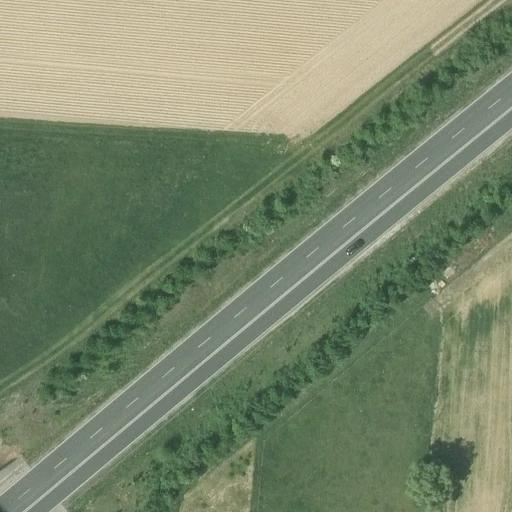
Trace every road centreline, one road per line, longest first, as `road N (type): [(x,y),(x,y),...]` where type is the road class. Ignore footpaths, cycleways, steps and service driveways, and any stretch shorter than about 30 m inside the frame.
road 1 (trunk): [(11,511),(511,97)]
road 2 (track): [(505,0),(298,159),(0,141)]
